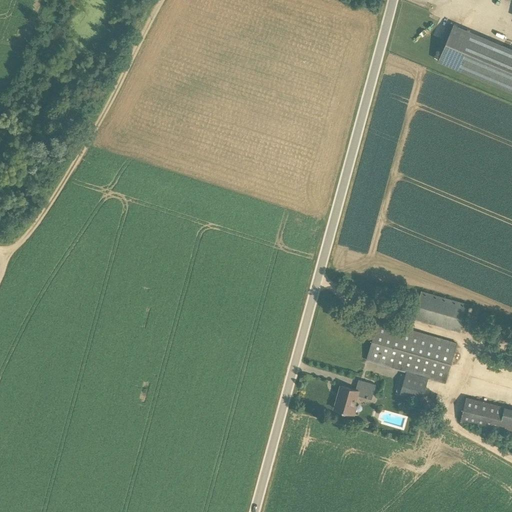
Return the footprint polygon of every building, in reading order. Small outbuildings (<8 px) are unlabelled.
[(511,50),(453,25),(437,62),(511,93),(511,50)] [(413,318),(461,331),(468,305),(421,291),(413,318)] [(446,383),(457,344),(377,321),(366,360),(406,371),(400,393),(422,399),(429,378),(446,383)] [(372,400),(373,395),(376,385),(361,380),(358,390),(341,386),(334,409),(355,415),(357,406),(355,406),(358,396),(372,400)] [(511,409),(504,408),(466,399),(460,422),(499,431),(498,433),(511,436),(511,409)] [(412,405),(404,403),(402,411),(409,413),(412,405)]
